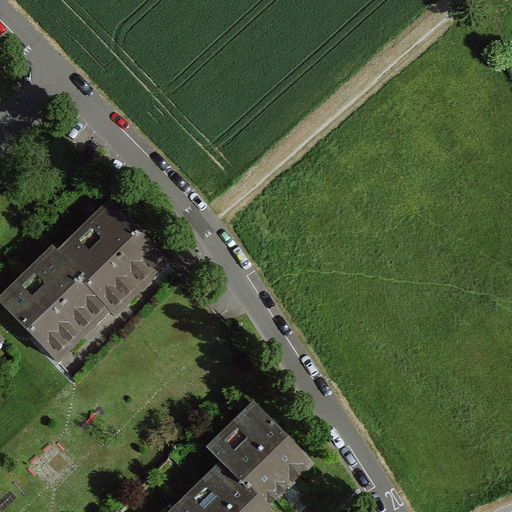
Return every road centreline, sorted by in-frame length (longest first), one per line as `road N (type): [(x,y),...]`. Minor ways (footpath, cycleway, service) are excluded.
road 1 (residential): [(393,511),(215,235),(61,72)]
road 2 (track): [(215,235),(477,0)]
